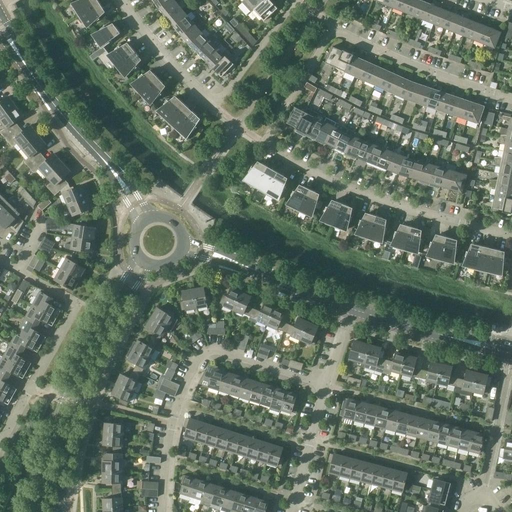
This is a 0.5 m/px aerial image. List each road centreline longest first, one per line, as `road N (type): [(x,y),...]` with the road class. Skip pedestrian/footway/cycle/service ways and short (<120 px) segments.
road 1 (residential): [(164,511),(173,425),(204,356),(214,351),(326,384)]
road 2 (tertiary): [(136,255),(60,399),(33,511)]
road 3 (tertiary): [(54,511),(78,404),(147,265)]
road 4 (residential): [(511,234),(399,207),(266,143)]
road 5 (residential): [(0,440),(75,304),(0,260)]
road 6 (residential): [(511,97),(416,68),(335,28)]
road 7 (tertiary): [(349,308),(184,246)]
road 8 (residential): [(103,161),(26,69),(0,24)]
road 9 (tertiary): [(511,353),(349,308)]
road 10 (residential): [(213,106),(123,0)]
road 11 (residential): [(213,106),(294,0)]
road 12 (residential): [(292,511),(326,384)]
